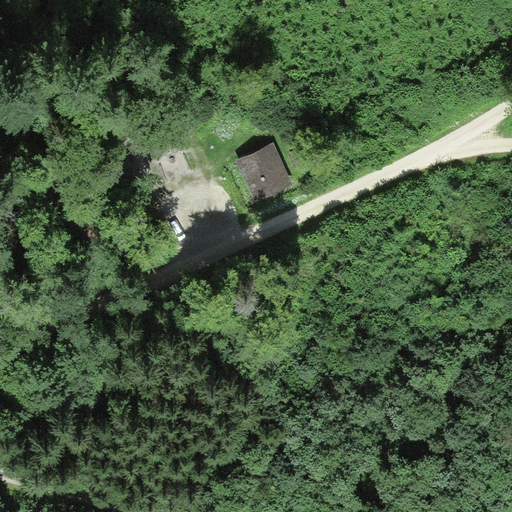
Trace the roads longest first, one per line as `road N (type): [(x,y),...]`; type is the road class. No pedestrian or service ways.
road 1 (track): [(0,340),(458,144),(511,107)]
road 2 (track): [(0,477),(135,511)]
